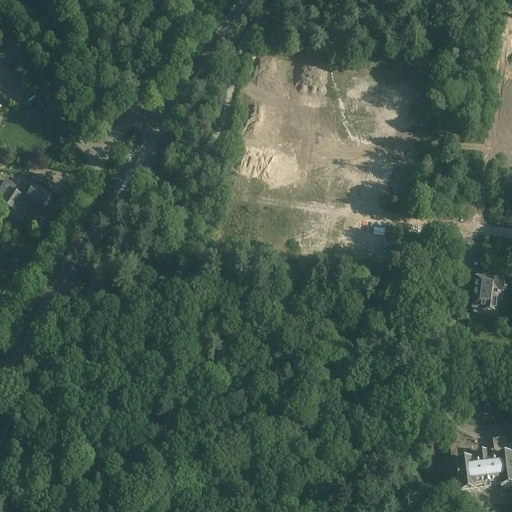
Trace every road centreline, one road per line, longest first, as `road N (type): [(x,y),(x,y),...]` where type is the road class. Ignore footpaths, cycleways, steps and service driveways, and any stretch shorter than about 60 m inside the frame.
road 1 (residential): [(470,227),(456,281),(447,404),(467,428),(511,427)]
road 2 (residential): [(0,318),(131,111)]
road 3 (residential): [(257,199),(470,227)]
road 4 (unknown): [(470,227),(511,17)]
